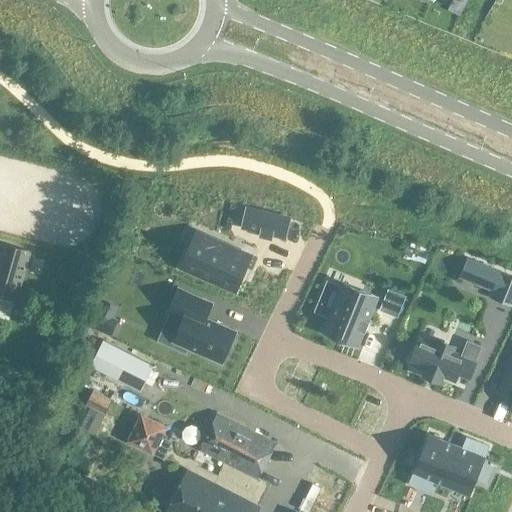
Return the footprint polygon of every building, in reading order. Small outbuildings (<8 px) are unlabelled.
[(287,239),(291,219),(246,209),(242,229),(261,233),(260,237),(274,240),(274,236),(287,239)] [(196,232),(181,267),(236,291),(251,256),(196,232)] [(0,296),(14,301),(29,252),(3,244),(0,255),(0,296)] [(94,269),(77,265),(73,282),(89,286),(94,269)] [(475,283),(493,290),(490,298),(501,302),(511,277),(500,272),(482,266),(475,283)] [(328,280),(314,313),(329,319),(324,332),(357,346),(377,297),(343,284),(343,286),(328,280)] [(170,313),(158,341),(186,353),(188,348),(221,362),(235,331),(205,318),(211,303),(179,289),(168,313),(170,313)] [(397,317),(405,297),(389,290),(380,310),(397,317)] [(452,297),(446,310),(456,315),(462,302),(452,297)] [(117,320),(113,318),(96,311),(89,327),(111,336),(117,320)] [(420,339),(410,363),(426,370),(425,372),(441,379),(442,376),(454,381),(457,374),(469,378),(481,347),(468,341),(462,356),(452,352),(454,346),(438,340),(436,345),(420,339)] [(104,341),(91,366),(141,391),(154,366),(104,341)] [(511,357),(498,393),(511,398),(511,410),(511,411),(511,410),(511,357)] [(93,391),(87,404),(104,413),(111,400),(93,391)] [(199,450),(225,463),(257,477),(274,443),(217,414),(199,450)] [(142,416),(129,442),(164,459),(174,440),(162,434),(165,428),(142,416)] [(429,435),(409,483),(429,491),(434,480),(469,495),(489,446),(467,437),(462,448),(429,435)] [(255,511),(258,508),(255,506),(188,472),(167,511),(255,511)]
